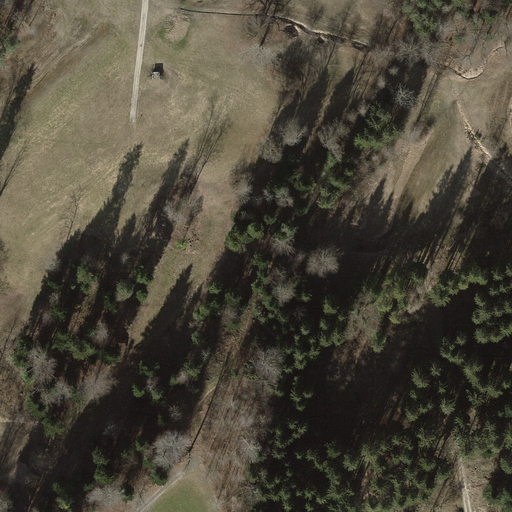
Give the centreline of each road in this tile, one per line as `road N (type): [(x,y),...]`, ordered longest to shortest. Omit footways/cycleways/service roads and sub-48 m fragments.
road 1 (track): [(430,236),(466,511)]
road 2 (track): [(145,0),(131,123)]
